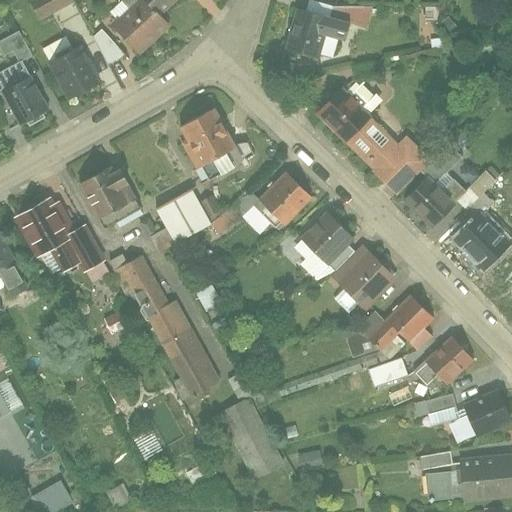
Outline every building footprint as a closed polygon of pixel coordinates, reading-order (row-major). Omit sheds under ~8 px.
[(70,0),(30,0),(41,20),(72,4),(70,0)] [(163,0),(142,0),(151,10),(163,0)] [(135,3),(110,25),(134,51),(159,29),(135,3)] [(347,24),(295,10),(284,48),(318,58),(324,37),(342,42),(347,24)] [(100,30),(90,40),(112,62),(122,53),(100,30)] [(17,61),(30,55),(19,31),(0,39),(0,52),(1,56),(12,51),(17,61)] [(47,62),(67,98),(90,85),(70,49),(47,62)] [(0,91),(0,95),(17,127),(42,114),(23,79),(0,91)] [(313,115),(394,196),(428,161),(402,135),(394,142),(340,88),(313,115)] [(202,112),(174,128),(197,167),(225,150),(202,112)] [(111,162),(77,183),(101,222),(136,200),(111,162)] [(307,197),(283,173),(257,199),(281,223),(307,197)] [(407,201),(431,226),(449,208),(425,184),(407,201)] [(170,244),(208,227),(192,190),(154,206),(170,244)] [(200,199),(206,218),(220,214),(214,195),(200,199)] [(47,197),(11,218),(34,257),(52,247),(66,272),(78,265),(82,272),(104,259),(84,226),(69,235),(47,197)] [(347,237),(325,216),(301,241),(323,262),(347,237)] [(453,244),(483,270),(505,245),(475,219),(453,244)] [(389,275),(359,248),(332,279),(362,305),(389,275)] [(134,261),(112,273),(181,399),(203,388),(134,261)] [(430,316),(408,297),(385,324),(406,343),(430,316)] [(468,360),(451,340),(425,364),(443,383),(468,360)] [(227,379),(236,397),(246,392),(237,374),(227,379)] [(11,381),(0,385),(0,416),(22,407),(11,381)] [(248,398),(218,412),(249,480),(279,466),(248,398)] [(508,426),(499,399),(470,409),(479,436),(508,426)] [(299,464),(320,460),(318,451),(298,455),(299,464)] [(511,494),(508,463),(459,466),(461,498),(511,494)] [(60,479),(29,497),(36,511),(56,511),(74,502),(60,479)]
